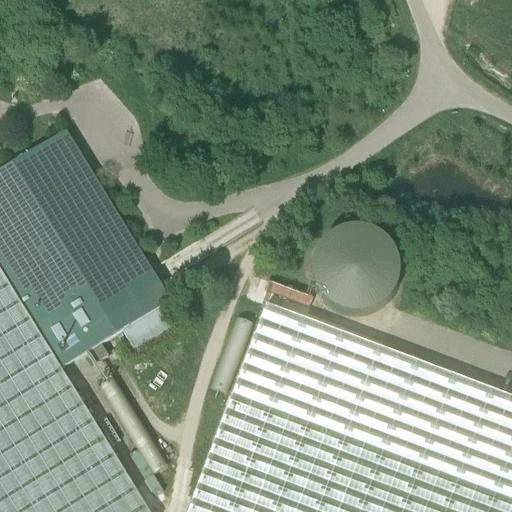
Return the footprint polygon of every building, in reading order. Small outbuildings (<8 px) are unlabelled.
[(65,134),(48,145),(0,173),(0,511),(146,511),(60,372),(170,305),(150,272),(65,134)] [(309,309),(313,298),(267,282),(263,292),(309,309)] [(167,292),(167,293),(172,301),(173,301),(179,298),(179,297),(174,288),(173,288),(167,292)] [(511,511),(511,399),(269,307),(190,511),(511,511)] [(87,356),(94,368),(108,359),(101,348),(87,356)] [(152,476),(165,468),(112,382),(98,390),(152,476)]
